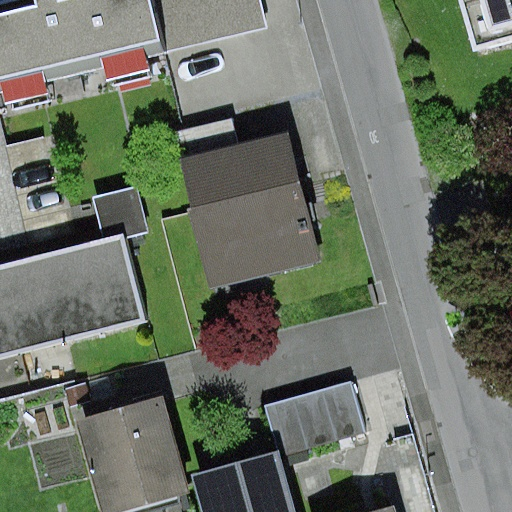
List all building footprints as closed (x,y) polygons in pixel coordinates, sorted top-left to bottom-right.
[(21,0),(0,5),(0,83),(161,46),(149,0),(21,0)] [(149,0),(161,46),(163,55),(267,28),(259,0),(149,0)] [(511,0),(459,0),(474,49),(511,38),(511,0)] [(286,130),(172,159),(208,297),(321,268),(286,130)] [(94,197),(103,241),(122,237),(147,231),(137,188),(94,197)] [(103,241),(1,266),(22,352),(144,320),(122,237),(103,241)] [(0,357),(22,352),(1,266),(0,266),(0,357)] [(88,384),(65,389),(70,406),(92,401),(88,384)] [(349,384),(265,406),(278,458),(362,436),(349,384)] [(162,397),(78,419),(103,511),(120,511),(189,493),(162,397)] [(290,511),(275,454),(192,476),(201,511),(290,511)]
